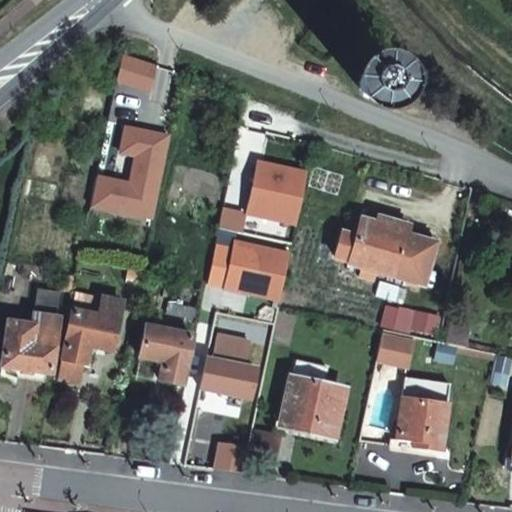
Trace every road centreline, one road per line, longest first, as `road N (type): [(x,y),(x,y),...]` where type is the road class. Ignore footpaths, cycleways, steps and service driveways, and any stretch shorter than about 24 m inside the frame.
road 1 (residential): [(85,13),(511,182)]
road 2 (residential): [(10,479),(283,511)]
